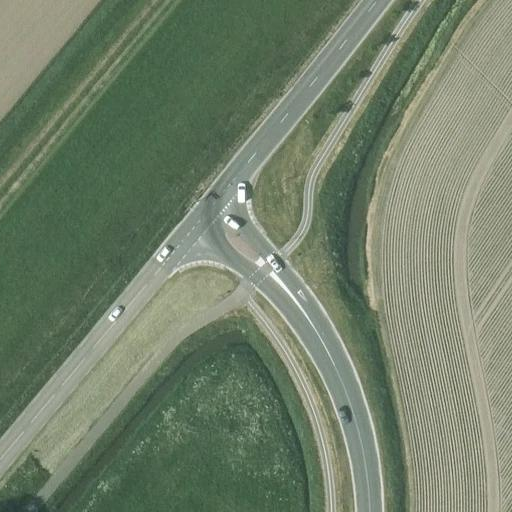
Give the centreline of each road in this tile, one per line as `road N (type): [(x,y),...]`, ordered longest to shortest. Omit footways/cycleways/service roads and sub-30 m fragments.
road 1 (primary): [(368,511),(356,424),(333,364),(279,283),(203,215)]
road 2 (secondary): [(0,457),(203,215)]
road 3 (primary): [(203,215),(377,0)]
road 4 (track): [(175,0),(0,209)]
